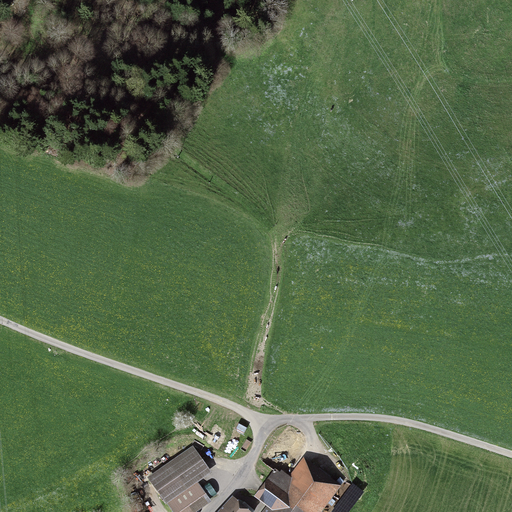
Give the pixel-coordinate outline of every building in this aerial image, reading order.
[(272,454),(285,464),(306,436),(293,426),(272,454)] [(208,471),(194,450),(152,479),(175,511),(191,511),(209,500),(195,480),(208,471)] [(312,463),(300,478),(283,464),(258,495),(276,509),(273,511),(313,511),(337,482),(312,463)] [(334,511),(349,511),(363,494),(354,487),(334,511)] [(225,511),(252,511),(246,506),(243,510),(235,502),(225,511)]
